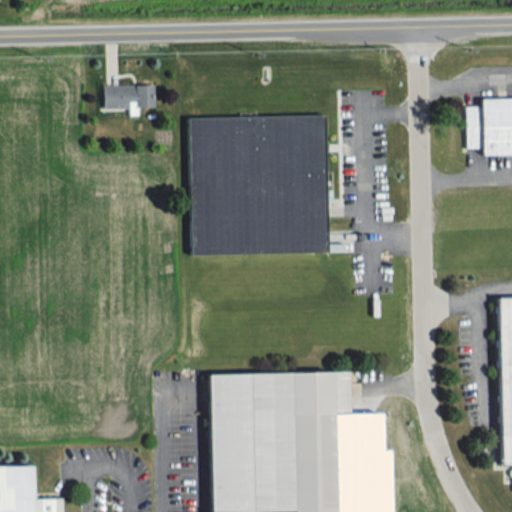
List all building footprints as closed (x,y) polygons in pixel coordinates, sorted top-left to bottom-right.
[(152,106),(152,83),(101,84),(102,108),(127,107),(127,114),(136,114),(136,106),(152,106)] [(511,97),(479,98),(479,105),(463,105),(464,147),(480,147),(480,154),(511,153),(511,97)] [(186,117),(323,114),(326,251),(188,254),(186,117)] [(511,296),(495,297),(499,464),(511,463),(511,296)] [(207,511),(249,511),(250,510),(291,509),(290,511),(388,511),(387,449),(380,449),(379,412),(347,413),(346,371),(206,373),(207,511)] [(0,511),(0,464),(30,464),(31,496),(60,496),(60,511),(0,511)]
